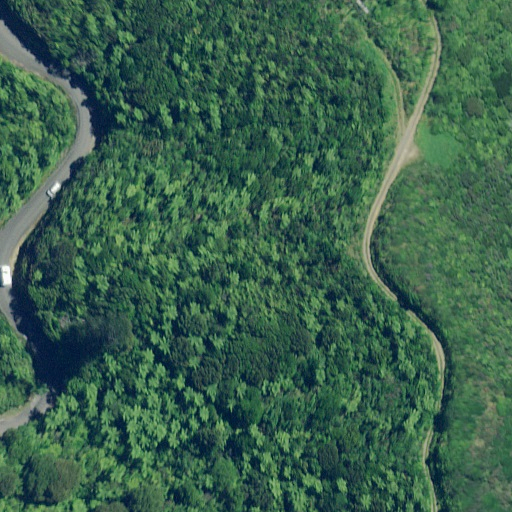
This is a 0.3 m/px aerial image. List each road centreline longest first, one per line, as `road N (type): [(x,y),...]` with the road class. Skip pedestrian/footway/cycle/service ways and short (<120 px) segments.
road 1 (unclassified): [(0,250),(82,149),(83,118),(69,80),(5,42),(0,29)]
road 2 (unclassified): [(0,425),(21,414),(46,370),(0,299)]
